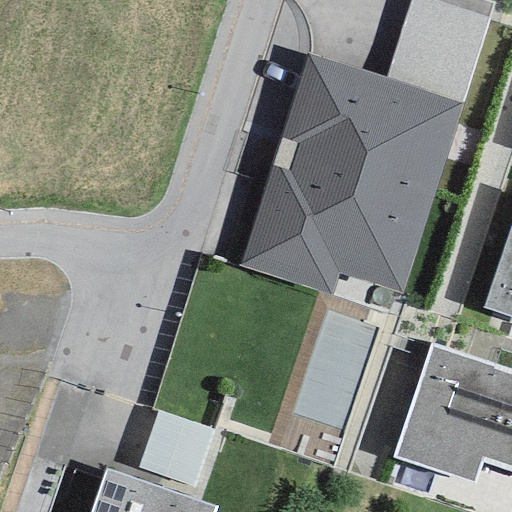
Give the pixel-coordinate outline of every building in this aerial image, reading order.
[(409,0),(383,81),(460,105),(488,19),(425,0),(409,0)] [(307,53),(239,265),(330,295),(338,274),(400,295),(460,105),(383,81),(307,53)] [(511,218),(482,308),(511,318),(511,218)] [(511,370),(430,344),(392,458),(476,486),(483,465),(511,474),(511,370)] [(156,412),(136,469),(192,488),(212,431),(156,412)] [(214,511),(215,508),(104,468),(88,511),(214,511)]
